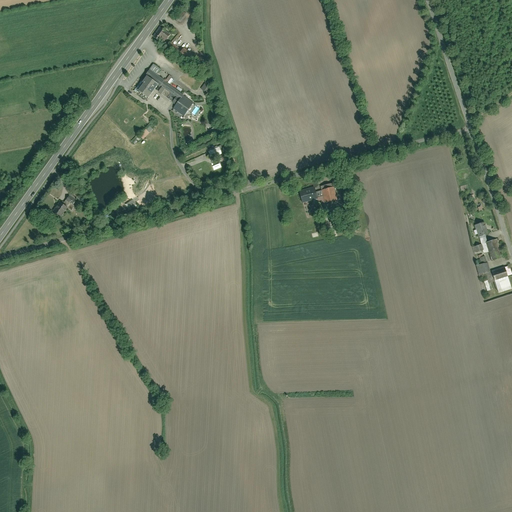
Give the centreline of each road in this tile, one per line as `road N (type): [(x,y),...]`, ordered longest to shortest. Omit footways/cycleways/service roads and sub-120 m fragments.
road 1 (residential): [(0,257),(469,128)]
road 2 (tertiary): [(169,0),(0,236)]
road 3 (residential): [(469,128),(427,0)]
road 4 (residential): [(511,252),(469,128)]
